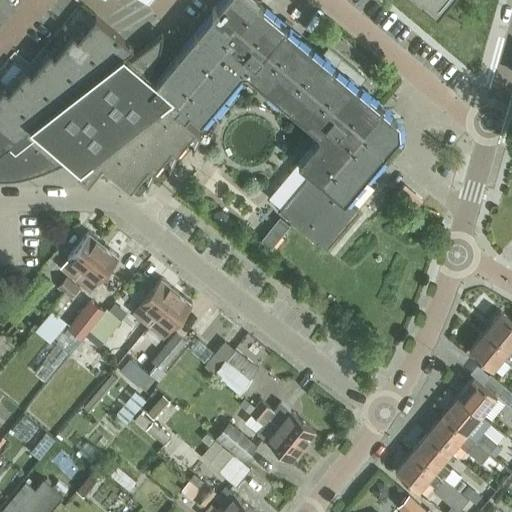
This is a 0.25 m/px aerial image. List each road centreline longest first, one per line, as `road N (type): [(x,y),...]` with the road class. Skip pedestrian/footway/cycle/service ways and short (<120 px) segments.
road 1 (residential): [(383,417),(119,199),(9,201)]
road 2 (residential): [(493,127),(474,121),(323,0)]
road 3 (residential): [(383,417),(457,254)]
road 4 (residential): [(457,254),(493,127)]
